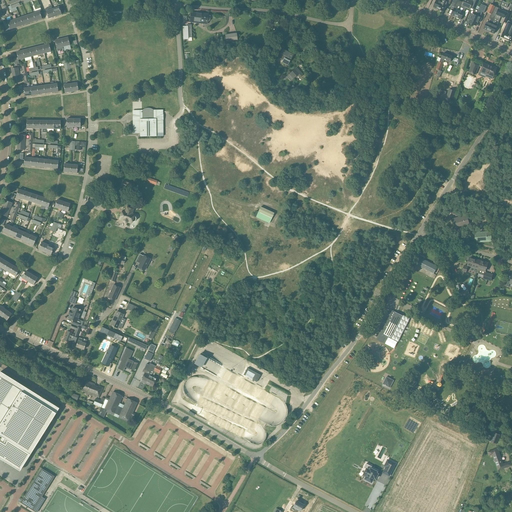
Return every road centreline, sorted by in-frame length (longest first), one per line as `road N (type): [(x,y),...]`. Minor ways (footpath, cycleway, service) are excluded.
road 1 (residential): [(256,457),(357,337),(511,87)]
road 2 (unclassified): [(7,511),(70,410),(210,494),(221,511)]
road 3 (residential): [(256,457),(0,327)]
road 4 (residential): [(352,0),(350,26),(275,11),(175,6)]
road 5 (tertiary): [(511,54),(385,0)]
